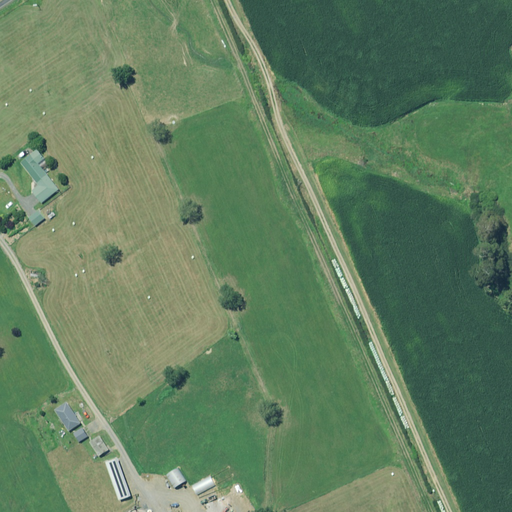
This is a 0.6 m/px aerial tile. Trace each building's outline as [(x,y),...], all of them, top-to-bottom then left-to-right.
[(46,159),(39,150),(22,163),(39,185),(32,191),(42,204),(60,190),(47,174),(50,171),(43,161),(46,159)] [(44,219),(39,211),(29,218),(35,226),(44,219)] [(81,424),(68,403),(56,410),(69,431),(81,424)] [(88,437),(83,428),(74,434),(79,442),(88,437)] [(110,450),(100,436),(91,443),(100,457),(110,450)] [(131,497),(120,459),(109,462),(120,500),(131,497)] [(187,481),(179,469),(168,476),(175,488),(187,481)]
